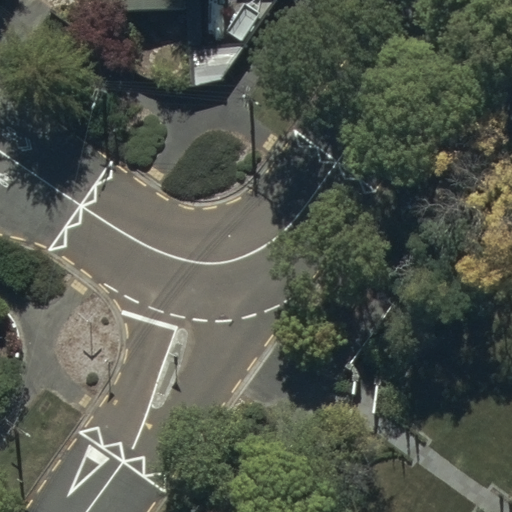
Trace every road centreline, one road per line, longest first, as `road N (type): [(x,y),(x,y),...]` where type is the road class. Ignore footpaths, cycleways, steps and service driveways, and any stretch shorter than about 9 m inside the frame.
road 1 (residential): [(201,264),(251,254),(285,229),(452,0)]
road 2 (residential): [(87,511),(154,408),(201,264)]
road 3 (residential): [(201,264),(141,245),(0,153)]
